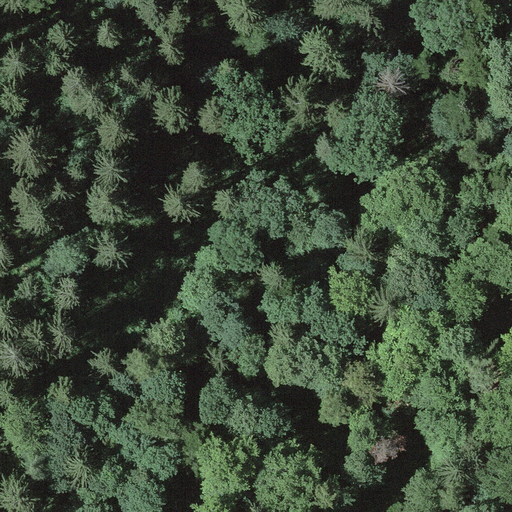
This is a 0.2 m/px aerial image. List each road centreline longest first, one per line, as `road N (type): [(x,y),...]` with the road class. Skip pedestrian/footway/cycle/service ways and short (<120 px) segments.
road 1 (track): [(0,241),(106,221),(307,221),(387,195),(511,108)]
road 2 (track): [(129,511),(281,451),(511,392)]
